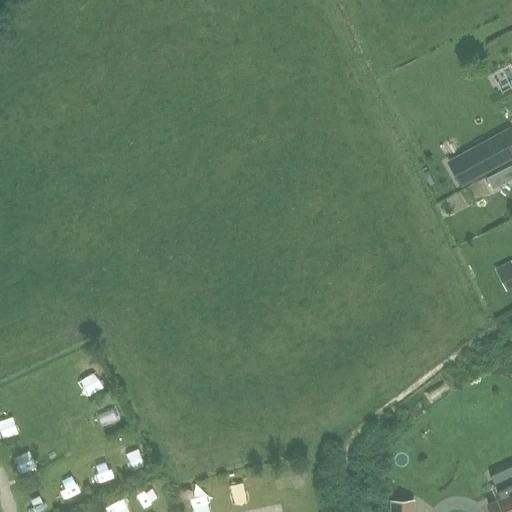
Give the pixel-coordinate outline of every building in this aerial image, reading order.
[(460,183),(511,154),(511,135),(509,131),(449,164),(460,183)] [(511,165),(498,172),(503,183),(511,178),(511,165)] [(496,270),(505,288),(511,284),(511,265),(510,263),(496,270)] [(401,417),(394,429),(410,439),(417,427),(401,417)] [(494,491),(499,501),(488,506),(490,511),(511,511),(511,482),(506,485),(505,484),(501,486),(502,488),(494,491)] [(411,511),(412,501),(392,502),(391,511),(411,511)]
